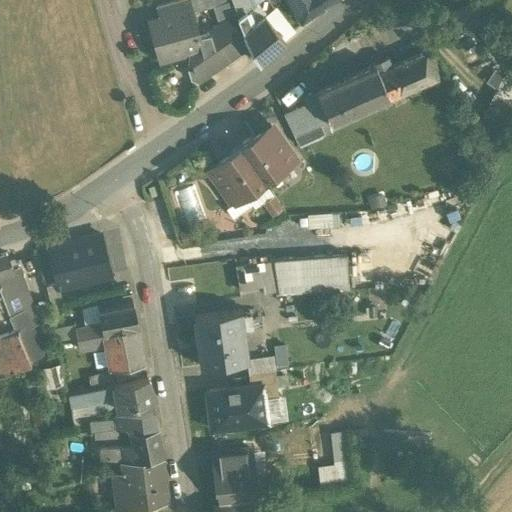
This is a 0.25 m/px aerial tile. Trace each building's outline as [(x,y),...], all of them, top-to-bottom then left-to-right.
[(179,0),(155,7),(159,20),(164,18),(165,22),(184,17),(179,0)] [(189,0),(179,0),(184,17),(193,14),(193,12),(189,0)] [(189,0),(193,12),(213,7),(218,24),(198,37),(201,49),(189,52),(192,62),(188,63),(192,78),(197,80),(248,45),(242,34),(243,32),(238,18),(231,0),(189,0)] [(231,0),(238,18),(253,8),(248,0),(231,0)] [(288,0),(301,21),(324,5),(325,7),(332,0),(288,0)] [(184,17),(165,22),(164,18),(159,20),(147,23),(155,51),(157,51),(159,60),(189,52),(201,49),(198,37),(194,24),(196,24),(193,14),(184,17)] [(284,41),(263,16),(243,32),(242,34),(248,45),(259,64),(284,41)] [(425,51),(378,72),(390,97),(404,91),(436,77),(425,51)] [(375,65),(316,91),(327,117),(331,124),(382,101),(390,97),(378,72),(375,65)] [(390,97),(382,101),(385,107),(407,97),(404,91),(390,97)] [(327,117),(292,132),(298,144),(322,133),(323,135),(327,133),(324,127),(331,124),(327,117)] [(333,130),(331,124),(324,127),(327,133),(333,130)] [(271,126),(240,148),(264,182),(281,170),(278,165),(292,156),(271,126)] [(240,148),(209,171),(229,199),(242,190),(246,195),(264,182),(240,148)] [(148,189),(151,198),(158,196),(155,186),(148,189)] [(185,223),(203,220),(198,188),(180,191),(185,223)] [(253,205),(246,195),(242,190),(229,199),(232,203),(225,208),(233,219),(253,205)] [(263,203),(272,216),(281,210),(272,197),(263,203)] [(184,244),(193,241),(190,230),(180,233),(184,244)] [(101,236),(49,249),(58,286),(59,290),(111,277),(101,236)] [(346,253),(276,258),(272,259),(278,292),(283,292),(348,289),(346,253)] [(6,254),(0,255),(0,290),(10,314),(11,316),(23,311),(32,307),(17,269),(12,271),(6,254)] [(272,259),(235,265),(238,290),(262,286),(262,292),(277,290),(277,295),(283,294),(283,292),(278,292),(272,259)] [(59,290),(58,286),(46,289),(51,311),(64,308),(59,290)] [(0,290),(0,317),(10,314),(0,290)] [(133,303),(98,310),(100,321),(102,332),(103,331),(137,325),(133,303)] [(241,309),(194,316),(201,367),(248,360),(241,309)] [(39,350),(23,311),(11,316),(16,329),(26,355),(39,350)] [(100,321),(74,326),(76,336),(102,332),(100,321)] [(137,325),(103,331),(105,340),(110,367),(144,360),(137,325)] [(16,329),(0,335),(0,373),(0,374),(30,362),(26,355),(16,329)] [(102,332),(76,336),(78,346),(105,340),(103,331),(102,332)] [(275,369),(248,373),(250,385),(262,383),(263,390),(277,388),(275,369)] [(147,376),(113,383),(115,392),(119,407),(152,402),(147,376)] [(113,383),(67,392),(69,404),(106,397),(105,394),(115,392),(113,383)] [(250,385),(206,390),(211,429),(267,422),(263,390),(262,383),(250,385)] [(154,410),(123,414),(125,425),(155,422),(154,410)] [(123,414),(116,415),(117,425),(125,425),(123,414)] [(157,427),(129,429),(132,445),(120,446),(121,457),(161,456),(163,456),(157,427)] [(344,431),(331,432),(335,463),(337,482),(350,481),(344,431)] [(120,446),(98,446),(98,456),(121,457),(120,446)] [(213,504),(213,511),(263,511),(262,499),(255,500),(250,448),(211,453),(215,487),(217,486),(219,504),(213,504)] [(161,456),(121,457),(122,464),(124,491),(165,484),(161,456)] [(335,463),(318,465),(320,484),(337,482),(335,463)] [(122,464),(116,465),(117,470),(113,471),(117,508),(126,507),(124,491),(122,464)] [(165,484),(124,491),(126,507),(167,499),(165,484)]
